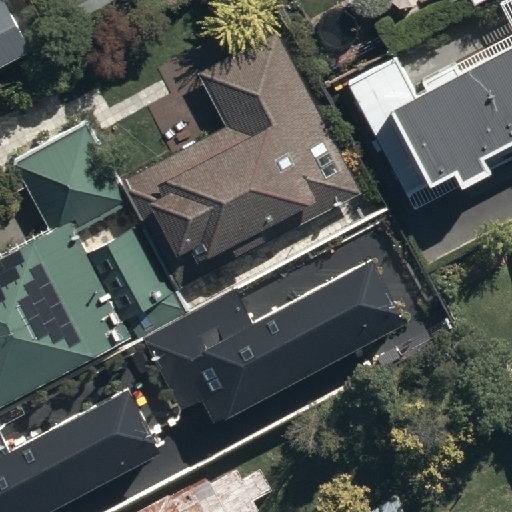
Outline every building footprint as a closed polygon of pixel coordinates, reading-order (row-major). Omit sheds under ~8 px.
[(0,0),(0,65),(31,50),(5,0),(0,0)] [(393,45),(338,75),(408,206),(511,150),(511,0),(500,0),(511,21),(410,76),(393,45)] [(276,26),(197,67),(226,122),(119,177),(175,283),(360,188),(276,26)] [(85,120),(14,159),(49,223),(0,249),(0,398),(131,326),(137,337),(188,309),(175,285),(170,288),(133,221),(89,245),(78,225),(128,197),(85,120)] [(237,285),(145,334),(183,404),(206,392),(217,413),(405,311),(371,249),(252,313),(237,285)] [(0,511),(50,511),(175,442),(134,355),(2,423),(0,418),(0,511)] [(237,466),(148,511),(257,511),(263,509),(258,499),(273,491),(261,468),(243,477),(237,466)] [(402,511),(392,495),(363,511),(402,511)]
